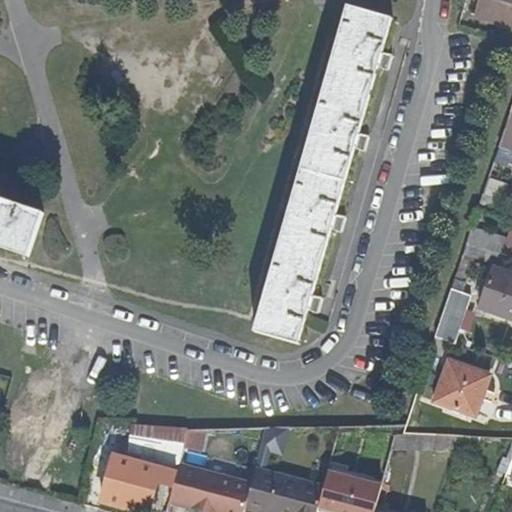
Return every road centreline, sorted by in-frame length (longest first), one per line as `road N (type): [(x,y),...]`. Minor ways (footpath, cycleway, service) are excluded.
road 1 (track): [(0,54),(313,3)]
road 2 (track): [(79,235),(146,177),(163,137),(159,0)]
